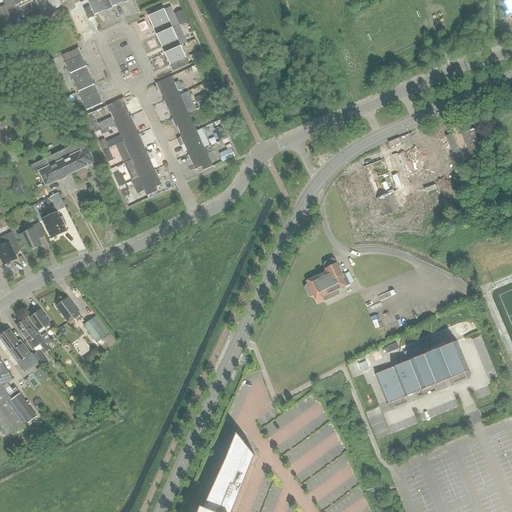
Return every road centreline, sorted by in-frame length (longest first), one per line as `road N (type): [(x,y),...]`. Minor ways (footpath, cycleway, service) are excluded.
road 1 (residential): [(196,219),(228,200),(265,152),(511,52)]
road 2 (residential): [(0,303),(35,281),(196,219)]
road 3 (residential): [(196,219),(137,84)]
